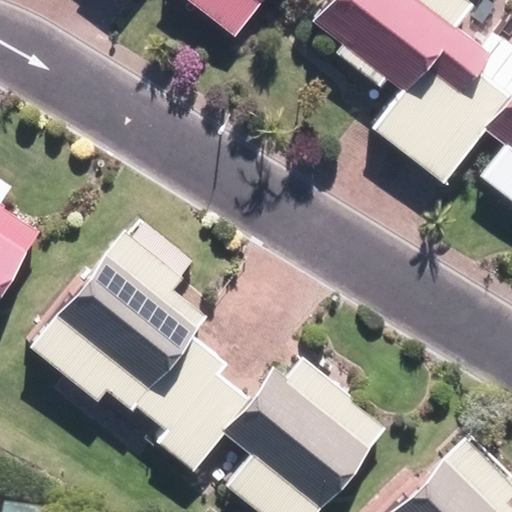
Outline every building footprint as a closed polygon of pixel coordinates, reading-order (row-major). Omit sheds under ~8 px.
[(175,0),(229,41),(261,0),(175,0)] [(511,212),(511,42),(497,32),(482,52),(449,27),(464,6),(455,0),(313,0),(299,19),(389,87),(359,127),(436,185),(475,133),(495,148),(470,181),(511,212)] [(0,278),(33,229),(0,207),(0,278)] [(125,216),(18,345),(89,404),(102,388),(153,431),(145,441),(184,473),(215,436),(239,457),(217,483),(251,511),(311,511),(382,428),(292,354),(274,376),(261,366),(239,392),(213,371),(220,362),(189,337),(206,316),(168,284),(184,265),(125,216)] [(511,480),(461,431),(381,511),(511,511),(511,510),(500,499),(511,486),(511,480)] [(41,511),(42,506),(0,502),(0,511),(41,511)]
